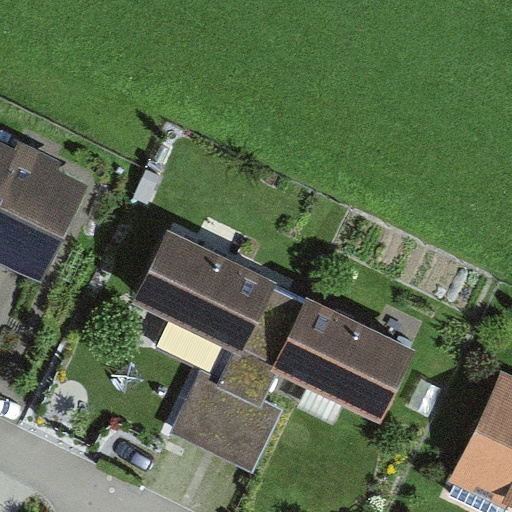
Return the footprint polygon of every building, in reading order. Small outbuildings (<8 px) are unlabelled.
[(99,190),(0,150),(0,244),(66,271),(99,190)] [(299,287),(180,235),(151,300),(271,352),(299,287)] [(441,357),(334,309),(302,378),(409,426),(441,357)] [(284,414),(191,375),(168,430),(261,469),(284,414)] [(511,389),(501,384),(457,478),(511,503),(511,389)]
